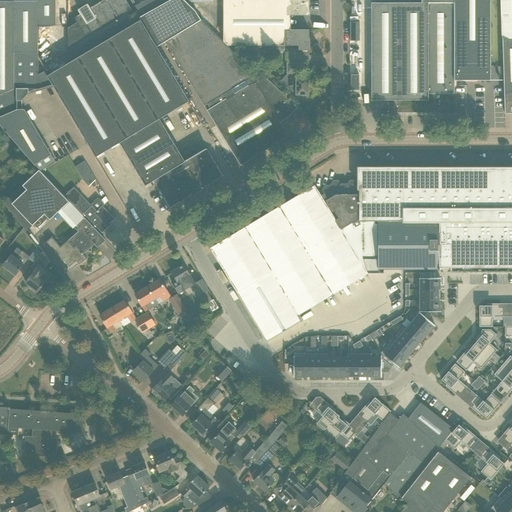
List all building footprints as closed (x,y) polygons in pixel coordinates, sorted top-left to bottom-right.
[(14,89),(13,1),(0,0),(0,94),(11,89),(14,89)] [(37,0),(37,1),(13,1),(14,89),(29,89),(38,89),(38,88),(38,75),(38,26),(56,26),(55,0),(37,0)] [(69,58),(106,35),(131,20),(127,14),(132,10),(125,0),(103,0),(90,8),(88,4),(79,10),(81,14),(75,18),(78,23),(68,28),(69,58)] [(269,46),(284,46),(284,29),(291,29),(291,27),(290,16),(295,15),(309,15),(309,0),(224,0),(224,42),(229,46),(240,46),(249,46),(259,46),(269,46)] [(454,112),(454,103),(454,77),(454,0),(421,0),(421,3),(372,3),(372,100),(393,100),(393,112),(454,112)] [(488,0),(454,0),(454,77),(488,77),(488,0)] [(511,113),(511,0),(501,0),(503,39),(504,58),(505,113),(511,113)] [(170,208),(224,176),(207,148),(185,162),(159,120),(182,106),(189,102),(140,20),(131,25),(48,76),(91,150),(96,158),(121,143),(142,178),(146,185),(153,181),(170,208)] [(201,20),(165,42),(204,106),(207,104),(210,108),(207,110),(241,166),(289,136),(280,122),(287,118),(297,107),(260,72),(257,74),(201,20)] [(309,29),(291,29),(284,29),(284,46),(298,46),(298,52),(298,55),(309,55),(309,29)] [(286,75),(296,75),(296,73),(298,73),(298,63),(298,55),(298,52),(284,52),(284,59),(287,61),(287,63),(287,73),(287,74),(286,75)] [(44,71),(38,75),(38,88),(52,85),(44,71)] [(351,74),(351,90),(359,90),(359,74),(351,74)] [(296,75),(286,75),(281,81),(289,89),(300,98),(303,95),(309,95),(309,85),(312,85),(312,80),(309,80),(309,77),(296,77),(296,75)] [(11,89),(0,94),(0,117),(17,110),(17,100),(23,100),(29,94),(29,89),(14,89),(11,89)] [(0,123),(35,164),(51,154),(24,110),(17,110),(0,117),(0,123)] [(6,135),(0,140),(0,141),(6,149),(13,143),(6,135)] [(75,166),(87,186),(96,180),(84,161),(75,166)] [(324,194),(321,196),(367,273),(378,269),(438,269),(440,269),(440,271),(477,272),(490,272),(502,272),(511,271),(511,168),(358,168),(358,169),(359,179),(358,179),(358,180),(356,180),(355,180),(349,180),(347,185),(341,185),(339,190),(333,190),(330,195),(325,195),(324,194)] [(23,185),(4,203),(26,230),(32,225),(33,225),(45,214),(50,220),(60,211),(62,213),(64,211),(81,230),(61,247),(52,237),(46,242),(63,261),(64,261),(69,267),(76,261),(79,265),(87,258),(83,254),(95,244),(97,247),(105,239),(40,170),(23,185)] [(367,273),(321,196),(315,185),(314,186),(314,187),(301,194),(299,192),(292,196),(294,199),(281,206),(279,207),(279,208),(266,215),(264,212),(257,216),(259,219),(259,220),(246,227),(244,228),(245,228),(212,248),(212,247),(210,248),(211,250),(212,250),(237,292),(267,342),(301,321),(298,315),(367,273)] [(115,219),(103,206),(104,204),(98,198),(91,205),(74,187),(65,195),(88,219),(89,219),(102,233),(111,224),(110,223),(115,219)] [(10,256),(9,257),(3,265),(16,275),(24,264),(17,258),(22,251),(17,247),(11,256),(10,256)] [(30,257),(29,258),(34,262),(39,256),(42,252),(37,248),(30,257)] [(34,262),(31,267),(35,270),(26,282),(38,292),(41,287),(41,288),(43,286),(42,286),(44,283),(45,283),(52,274),(51,275),(43,270),(50,261),(46,256),(42,252),(39,256),(34,262)] [(184,265),(172,272),(176,279),(171,282),(178,294),(195,283),(190,276),(189,273),(184,265)] [(419,278),(419,279),(420,279),(420,289),(439,289),(439,290),(440,290),(440,289),(440,279),(441,279),(441,278),(434,278),(434,273),(435,273),(419,273),(420,273),(420,278),(419,278)] [(160,279),(148,287),(155,298),(160,295),(163,300),(165,299),(170,296),(167,291),(160,279)] [(201,295),(208,290),(202,279),(194,284),(201,295)] [(158,304),(155,298),(148,287),(135,294),(140,303),(142,306),(146,311),(148,310),(158,304)] [(420,289),(420,300),(439,300),(439,290),(439,289),(420,289)] [(207,291),(202,294),(207,303),(212,300),(207,291)] [(179,315),(186,310),(177,295),(169,300),(179,315)] [(132,312),(130,309),(125,300),(112,308),(119,320),(127,315),(130,320),(135,317),(132,312)] [(419,311),(419,312),(441,312),(441,311),(440,311),(440,300),(439,300),(420,300),(420,311),(419,311)] [(479,306),(479,327),(492,327),(492,317),(503,317),(503,307),(499,307),(499,304),(500,304),(486,304),(486,306),(479,306)] [(123,325),(112,308),(100,315),(110,332),(115,329),(123,325)] [(142,316),(149,329),(156,325),(148,312),(142,316)] [(419,313),(412,321),(427,334),(427,335),(434,326),(435,327),(435,326),(428,320),(423,316),(419,312),(419,313)] [(142,333),(149,329),(142,316),(135,320),(142,333)] [(405,329),(420,342),(427,334),(412,321),(405,329)] [(403,327),(395,336),(398,338),(413,350),(420,342),(405,329),(403,327)] [(477,340),(473,345),(489,359),(493,354),(497,350),(489,343),(497,335),(490,329),(481,329),(481,330),(483,330),(483,332),(481,332),(475,339),(477,340)] [(391,345),(391,346),(406,359),(407,358),(413,350),(398,338),(391,345)] [(381,356),(381,357),(392,367),(395,364),(400,368),(400,367),(407,359),(407,358),(406,359),(391,346),(391,345),(389,343),(381,352),(381,356)] [(461,361),(458,364),(466,371),(473,362),(481,369),(489,359),(473,345),(469,350),(467,349),(458,359),(459,360),(459,359),(461,361)] [(176,356),(165,368),(170,372),(188,353),(183,348),(178,354),(176,356)] [(145,349),(130,365),(135,369),(133,371),(144,381),(154,370),(158,365),(149,357),(151,354),(145,349)] [(165,368),(176,356),(171,351),(169,349),(157,362),(159,364),(164,369),(165,368)] [(206,349),(198,357),(203,362),(211,354),(206,349)] [(294,353),(294,378),(294,377),(306,377),(306,376),(305,376),(305,353),(294,353)] [(305,353),(305,376),(306,376),(316,376),(316,371),(316,353),(305,353)] [(316,371),(316,376),(326,376),(327,376),(327,357),(327,353),(316,353),(316,371)] [(348,353),(348,357),(348,362),(348,364),(348,376),(349,376),(359,376),(359,353),(348,353)] [(359,353),(359,376),(369,376),(370,376),(370,357),(370,353),(359,353)] [(489,359),(494,364),(498,359),(493,354),(489,359)] [(511,357),(510,355),(502,365),(511,373),(511,357)] [(369,376),(369,377),(381,377),(381,373),(388,373),(392,367),(381,357),(381,356),(381,357),(370,357),(370,376),(369,376)] [(326,376),(326,377),(337,377),(337,357),(327,357),(327,376),(326,376)] [(337,357),(337,377),(349,377),(349,376),(348,376),(348,364),(348,362),(348,357),(337,357)] [(455,363),(441,380),(446,384),(445,386),(455,394),(456,394),(457,392),(460,394),(467,387),(458,379),(465,372),(455,363)] [(225,365),(221,370),(227,376),(232,371),(225,365)] [(511,373),(502,365),(494,374),(501,381),(494,389),(502,396),(505,393),(506,395),(507,395),(511,388),(511,373)] [(163,378),(160,381),(153,389),(165,399),(167,396),(171,399),(178,392),(183,386),(168,373),(163,379),(163,378)] [(240,379),(235,385),(240,389),(244,383),(240,379)] [(178,398),(171,405),(182,416),(189,408),(192,406),(197,400),(198,398),(192,393),(194,391),(189,386),(186,389),(178,398)] [(217,389),(210,397),(216,403),(224,395),(217,389)] [(254,389),(251,392),(257,397),(260,394),(254,389)] [(476,394),(469,402),(472,405),(470,406),(470,407),(480,416),(482,414),(487,418),(500,402),(491,394),(490,394),(484,401),(476,394)] [(362,413),(360,416),(368,423),(371,425),(378,417),(383,422),(390,413),(389,412),(391,411),(375,397),(370,403),(368,401),(360,411),(360,412),(361,412),(362,413)] [(203,434),(209,427),(212,424),(216,420),(212,416),(213,416),(208,411),(214,403),(208,398),(196,411),(201,415),(192,424),(203,434)] [(321,401),(314,409),(322,416),(318,422),(316,424),(325,432),(338,417),(340,416),(334,411),(336,410),(325,401),(325,402),(324,404),(321,401)] [(233,407),(229,403),(222,410),(227,414),(233,407)] [(421,403),(409,419),(439,447),(453,429),(421,403)] [(10,409),(10,407),(8,407),(0,406),(0,434),(16,435),(17,427),(26,428),(33,429),(32,436),(26,436),(24,453),(56,455),(57,438),(51,437),(51,430),(58,431),(58,430),(76,431),(76,432),(82,433),(84,414),(77,414),(59,413),(59,412),(52,412),(52,413),(35,411),(28,410),(28,411),(10,409)] [(353,462),(346,471),(336,486),(341,490),(339,494),(336,497),(349,507),(366,488),(368,489),(383,471),(390,476),(410,452),(426,465),(436,450),(439,447),(409,419),(403,413),(398,419),(390,413),(383,422),(370,439),(366,445),(353,462)] [(338,417),(325,432),(335,440),(340,434),(349,441),(354,435),(355,433),(352,431),(354,429),(355,428),(349,424),(344,420),(343,421),(338,417)] [(222,452),(228,444),(231,441),(235,437),(231,433),(236,428),(229,421),(228,422),(227,420),(218,430),(219,432),(217,434),(211,442),(222,452)] [(240,439),(243,436),(251,427),(245,421),(234,433),(240,438),(240,439)] [(505,436),(503,438),(511,445),(511,443),(511,423),(511,424),(503,434),(504,434),(505,436)] [(454,429),(444,440),(448,443),(455,449),(461,441),(470,449),(476,441),(473,438),(475,437),(476,436),(465,427),(464,429),(459,424),(454,429)] [(273,432),(266,440),(266,441),(272,445),(279,437),(273,432)] [(363,433),(359,439),(366,445),(370,439),(364,434),(363,433)] [(282,435),(278,441),(282,444),(287,439),(282,435)] [(256,452),(250,446),(251,444),(243,436),(240,439),(232,448),(236,452),(230,459),(240,469),(247,461),(250,459),(255,453),(256,452)] [(323,439),(318,444),(322,447),(327,442),(330,439),(326,436),(323,439)] [(266,440),(256,452),(255,453),(260,458),(267,450),(272,445),(266,441),(266,440)] [(439,447),(436,450),(440,452),(448,443),(444,440),(439,447)] [(485,449),(479,456),(487,464),(481,471),(487,477),(490,480),(498,471),(501,467),(504,463),(499,459),(500,457),(490,449),(489,449),(490,449),(488,451),(485,449)] [(274,456),(267,450),(260,458),(256,463),(262,469),(274,456)] [(426,465),(426,466),(402,497),(409,503),(401,511),(443,511),(471,477),(440,452),(436,450),(426,465)] [(62,451),(56,453),(59,459),(65,457),(62,451)] [(176,457),(173,458),(170,451),(154,458),(160,471),(168,468),(170,472),(174,471),(181,476),(177,481),(180,484),(190,474),(184,470),(187,467),(181,461),(180,459),(179,460),(176,457)] [(390,476),(385,484),(402,497),(426,466),(426,465),(410,452),(390,476)] [(340,466),(346,471),(353,462),(348,457),(340,466)] [(126,471),(130,480),(139,500),(144,498),(140,487),(152,482),(149,474),(148,471),(144,462),(132,468),(132,469),(126,471)] [(269,464),(260,473),(253,481),(265,491),(270,486),(273,488),(279,481),(282,478),(277,473),(273,474),(273,472),(275,470),(269,464)] [(501,467),(498,471),(502,475),(506,471),(501,467)] [(349,507),(355,511),(364,511),(369,507),(367,506),(385,484),(390,476),(383,471),(368,489),(366,488),(349,507)] [(120,472),(106,478),(111,489),(118,486),(127,506),(124,507),(126,511),(130,511),(141,506),(139,500),(130,480),(129,480),(130,481),(125,483),(120,472)] [(279,496),(289,506),(299,495),(304,489),(298,483),(298,482),(289,473),(274,489),(280,495),(279,496)] [(197,475),(190,483),(181,493),(186,498),(188,495),(190,497),(189,497),(194,502),(195,501),(198,505),(203,502),(212,497),(206,491),(209,487),(197,475)] [(483,480),(479,483),(486,485),(490,480),(487,477),(484,481),(483,480)] [(163,494),(159,482),(152,485),(157,497),(163,494)] [(89,501),(100,496),(94,483),(84,487),(89,501)] [(504,500),(503,501),(511,508),(511,483),(508,488),(511,492),(504,500)] [(471,485),(460,495),(463,499),(475,489),(471,485)] [(93,511),(91,506),(89,501),(84,487),(72,492),(78,505),(81,504),(83,510),(86,509),(87,511),(93,511)] [(289,506),(290,506),(289,508),(293,511),(294,511),(295,511),(301,511),(304,509),(307,511),(315,511),(322,504),(321,504),(322,503),(326,498),(327,498),(317,488),(316,487),(310,494),(311,496),(307,500),(306,501),(300,495),(299,495),(289,506)] [(175,488),(160,497),(164,504),(179,495),(175,488)] [(144,498),(139,500),(141,506),(149,502),(147,497),(144,498)] [(500,497),(487,511),(511,511),(511,508),(503,501),(504,500),(500,497)] [(44,511),(41,504),(37,505),(35,499),(28,502),(15,507),(17,511),(44,511)] [(228,511),(221,500),(212,506),(202,511),(228,511)]
